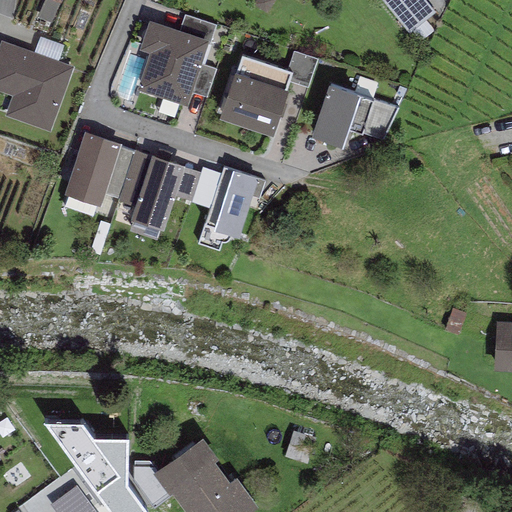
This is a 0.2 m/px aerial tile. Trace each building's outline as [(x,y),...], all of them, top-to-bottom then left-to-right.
[(427,0),(384,0),(408,31),(435,9),(427,0)] [(185,11),(180,24),(208,33),(207,35),(211,37),(216,22),(185,11)] [(180,24),(149,15),(140,44),(150,47),(138,84),(186,99),(190,89),(199,61),(207,35),(208,33),(180,24)] [(63,41),(39,33),(34,49),(57,57),(63,41)] [(34,49),(2,37),(0,41),(0,89),(13,94),(6,112),(49,128),(73,63),(57,57),(34,49)] [(319,57),(293,48),(287,65),(293,66),(289,79),(308,86),(319,57)] [(236,67),(234,66),(219,111),(272,128),(278,111),(281,112),(288,94),(284,93),(289,79),(293,66),(287,65),(242,49),(236,67)] [(216,66),(199,61),(190,89),(207,95),(216,66)] [(360,85),(328,76),(313,128),(342,137),(346,123),(362,127),(371,96),(372,94),(359,90),(360,85)] [(398,104),(371,96),(362,127),(360,130),(383,136),(398,104)] [(85,126),(64,185),(99,198),(103,187),(119,142),(121,139),(85,126)] [(103,187),(118,192),(135,148),(119,142),(103,187)] [(150,153),(135,148),(118,192),(135,198),(150,153)] [(135,198),(131,209),(161,220),(173,187),(174,188),(183,162),(184,159),(152,148),(150,153),(135,198)] [(201,169),(183,162),(174,188),(191,194),(201,169)] [(210,201),(204,218),(237,230),(257,172),(233,164),(232,166),(223,163),(221,170),(210,201)] [(221,170),(202,164),(201,169),(191,194),(210,201),(221,170)] [(110,221),(100,217),(99,220),(90,248),(99,252),(110,221)] [(466,310),(453,305),(446,325),(459,330),(466,310)] [(511,321),(496,320),(492,366),(511,367),(511,321)] [(82,425),(43,425),(108,511),(144,511),(126,487),(127,440),(93,440),(82,425)] [(293,428),(284,452),(306,460),(315,436),(293,428)] [(172,495),(181,506),(223,475),(214,465),(217,462),(202,439),(152,475),(168,497),(172,495)] [(223,475),(181,506),(185,511),(254,511),(258,509),(236,480),(230,485),(223,475)] [(94,511),(76,487),(49,507),(52,511),(94,511)]
